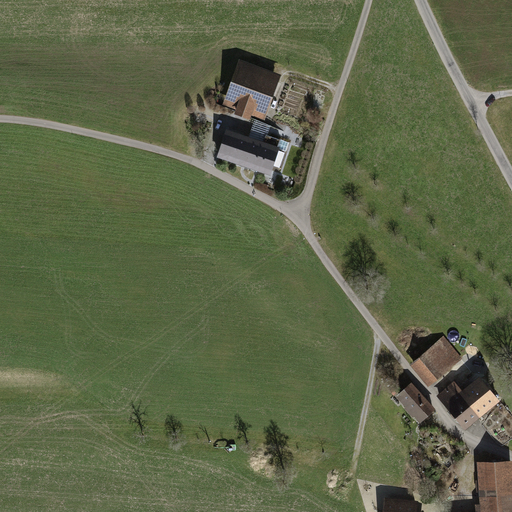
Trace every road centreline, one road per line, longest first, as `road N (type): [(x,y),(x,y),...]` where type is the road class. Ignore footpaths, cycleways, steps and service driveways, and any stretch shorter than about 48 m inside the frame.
road 1 (residential): [(296,219),(449,423),(511,457)]
road 2 (residential): [(0,118),(175,155),(296,219)]
road 3 (residential): [(369,0),(296,219)]
road 4 (unclassified): [(511,179),(420,0)]
road 5 (track): [(380,331),(351,478)]
